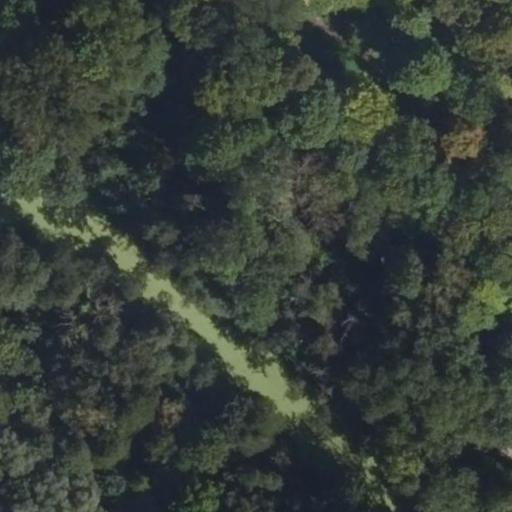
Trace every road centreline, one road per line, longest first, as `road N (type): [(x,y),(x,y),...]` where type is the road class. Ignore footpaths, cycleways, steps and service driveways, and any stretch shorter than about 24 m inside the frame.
road 1 (track): [(69,0),(511,453)]
road 2 (track): [(421,0),(511,87)]
